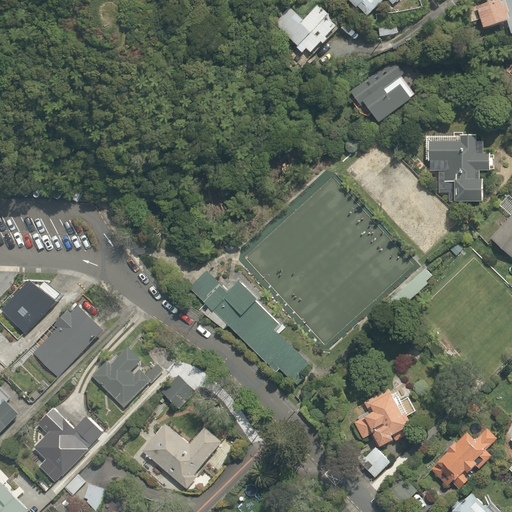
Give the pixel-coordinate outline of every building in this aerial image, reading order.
[(381,0),(386,0),(391,4),(395,0),(346,0),(365,17),(381,0)] [(509,33),(511,32),(511,0),(473,0),(482,27),(505,19),(509,33)] [(301,17),(290,6),(272,23),(301,54),(306,50),(309,53),(320,43),(323,46),(330,40),(328,38),(338,28),(315,4),(301,17)] [(410,102),(399,85),(396,81),(409,72),(399,58),(349,92),(361,108),(365,105),(379,124),(410,102)] [(425,143),(426,161),(430,161),(430,173),(436,173),(436,193),(449,193),(450,203),(481,202),(480,172),(492,172),(491,151),(483,151),(483,142),(476,142),(475,136),(460,136),(460,142),(425,143)] [(511,214),(490,241),(511,258),(511,214)] [(435,276),(422,263),(390,298),(402,310),(435,276)] [(312,363),(277,329),(282,324),(258,300),(260,298),(242,280),(230,291),(208,270),(190,288),(205,302),(206,301),(211,307),(206,314),(225,329),(229,324),(278,373),(282,370),(293,381),(312,363)] [(44,288),(35,281),(5,310),(28,334),(62,301),(61,300),(67,294),(50,282),(44,288)] [(60,377),(108,330),(84,306),(77,314),(73,311),(59,325),(62,328),(36,353),(60,377)] [(140,362),(128,349),(95,378),(123,409),(164,373),(156,364),(143,375),(139,371),(135,375),(130,370),(140,362)] [(195,391),(178,375),(161,393),(178,409),(195,391)] [(368,415),(351,423),(363,446),(376,442),(379,449),(396,441),(392,434),(413,425),(394,387),(362,402),(368,415)] [(0,389),(0,432),(15,416),(3,406),(10,398),(0,389)] [(103,432),(86,416),(73,429),(51,407),(35,423),(45,433),(33,446),(46,459),(39,467),(55,482),(103,432)] [(220,441),(203,427),(191,443),(166,422),(140,453),(185,491),(198,476),(194,473),(220,441)] [(473,436),(452,447),(430,469),(448,488),(454,482),(460,489),(471,479),(466,475),(474,467),(479,472),(494,457),(487,450),(501,437),(487,423),(473,436)] [(374,478),(390,461),(373,444),(356,462),(374,478)] [(24,511),(27,510),(0,486),(0,511),(24,511)] [(499,511),(471,486),(447,511),(499,511)]
